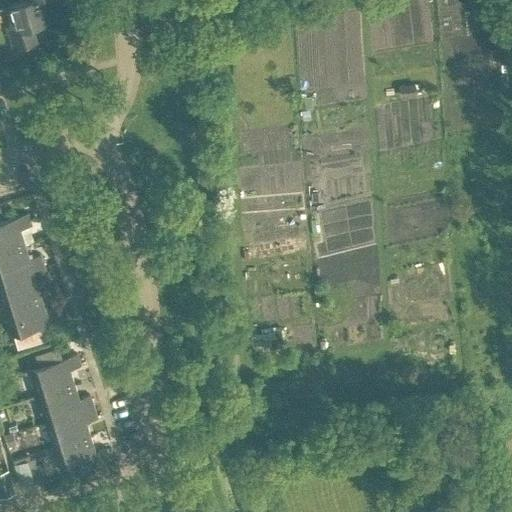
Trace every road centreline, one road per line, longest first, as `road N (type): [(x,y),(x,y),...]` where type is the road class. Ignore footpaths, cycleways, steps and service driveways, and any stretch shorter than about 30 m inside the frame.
road 1 (unclassified): [(163,506),(137,252),(99,132)]
road 2 (unclassified): [(99,132),(120,95),(121,0)]
